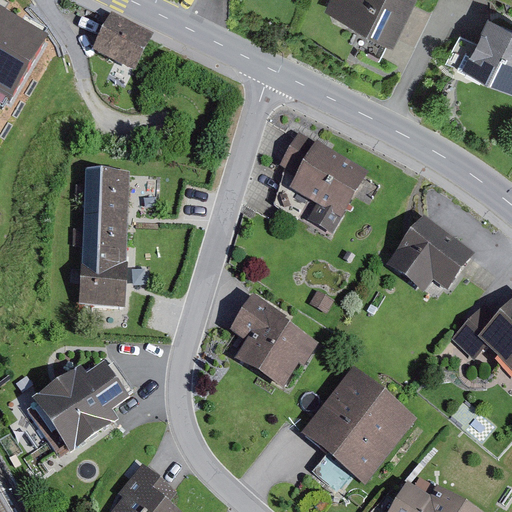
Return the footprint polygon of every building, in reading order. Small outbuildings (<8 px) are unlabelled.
[(414,0),(330,0),(325,10),(393,44),(414,0)] [(50,44),(0,15),(0,100),(14,108),(50,44)] [(459,35),(445,64),(482,83),(484,80),(511,93),(511,27),(488,16),(475,43),(459,35)] [(154,38),(112,18),(93,56),(135,77),(154,38)] [(369,177),(299,136),(280,170),(296,179),(289,191),(317,208),(308,223),(333,238),(369,177)] [(124,311),(130,176),(86,174),(80,309),(124,311)] [(424,220),(389,269),(424,295),(432,283),(448,294),(475,257),(424,220)] [(335,303),(317,294),(310,307),(327,317),(335,303)] [(304,372),(319,348),(284,326),(287,322),(253,300),(230,336),(246,346),(235,363),(283,394),(299,369),(304,372)] [(485,308),(452,342),(475,364),(487,351),(511,374),(511,307),(499,321),(485,308)] [(109,367),(106,362),(89,374),(83,366),(34,401),(35,404),(28,409),(65,460),(122,419),(115,410),(133,398),(129,393),(135,388),(116,361),(109,367)] [(417,422),(353,373),(302,439),(365,488),(417,422)] [(124,503),(116,511),(176,511),(170,507),(178,496),(144,467),(118,498),(124,503)] [(472,511),(437,491),(432,500),(408,485),(391,511),(472,511)]
